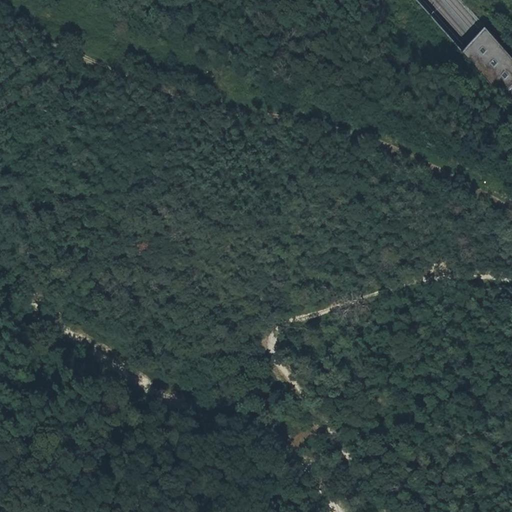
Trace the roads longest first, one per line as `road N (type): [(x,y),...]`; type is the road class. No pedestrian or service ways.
road 1 (track): [(511,212),(375,142),(304,121),(201,107),(0,23)]
road 2 (track): [(384,511),(324,414),(269,352),(276,321),(430,274),(511,279)]
